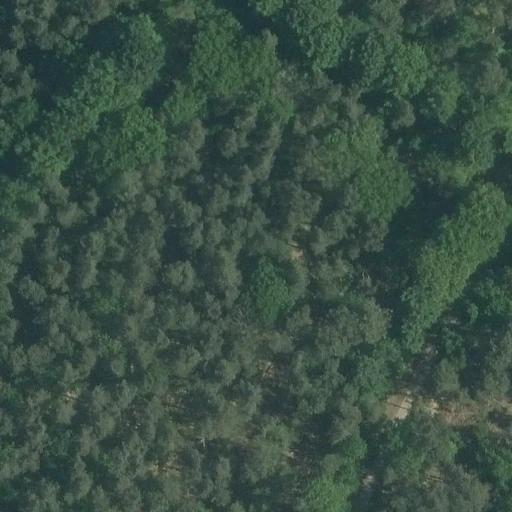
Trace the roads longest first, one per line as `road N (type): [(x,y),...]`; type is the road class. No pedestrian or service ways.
road 1 (track): [(511,233),(380,434),(352,511)]
road 2 (track): [(511,138),(292,0)]
road 3 (unclassified): [(0,170),(157,0)]
